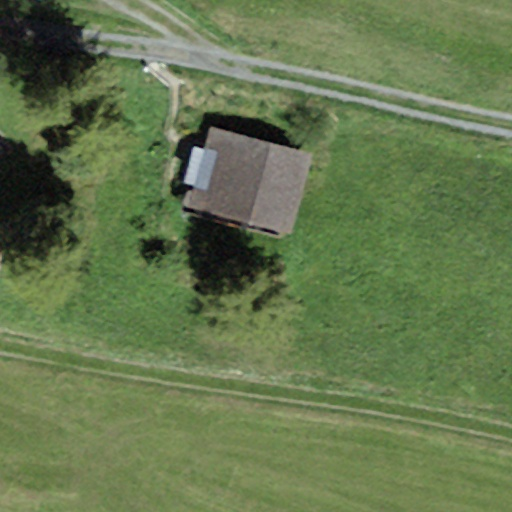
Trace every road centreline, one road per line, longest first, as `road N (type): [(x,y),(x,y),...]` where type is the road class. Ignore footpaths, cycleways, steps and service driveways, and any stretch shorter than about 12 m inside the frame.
road 1 (track): [(0,342),(511,435)]
road 2 (track): [(113,35),(511,117)]
